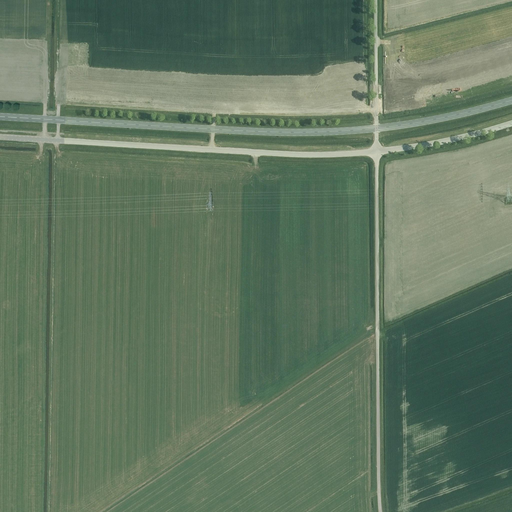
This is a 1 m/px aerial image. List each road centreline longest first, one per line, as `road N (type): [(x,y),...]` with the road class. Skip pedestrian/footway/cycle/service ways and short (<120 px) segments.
road 1 (primary): [(376,128),(274,132),(0,117)]
road 2 (track): [(380,511),(376,150)]
road 3 (unclassified): [(58,140),(289,154),(376,150)]
road 4 (unclassified): [(376,150),(511,122)]
road 5 (primary): [(511,100),(376,128)]
road 6 (unclassified): [(376,128),(375,0)]
